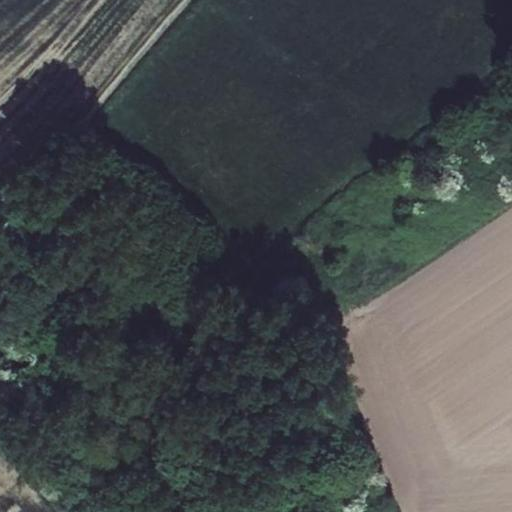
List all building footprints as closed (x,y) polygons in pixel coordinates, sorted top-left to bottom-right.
[(24,297),(13,286),(4,296),(15,307),(24,297)] [(64,435),(59,439),(85,466),(90,462),(64,435)] [(85,466),(59,439),(44,453),(45,454),(68,478),(70,480),(85,466)] [(59,486),(68,478),(45,454),(36,463),(59,486)] [(115,484),(97,466),(89,474),(106,492),(115,484)] [(101,498),(83,480),(75,487),(93,506),(101,498)] [(147,511),(120,484),(95,507),(99,511),(147,511)]
